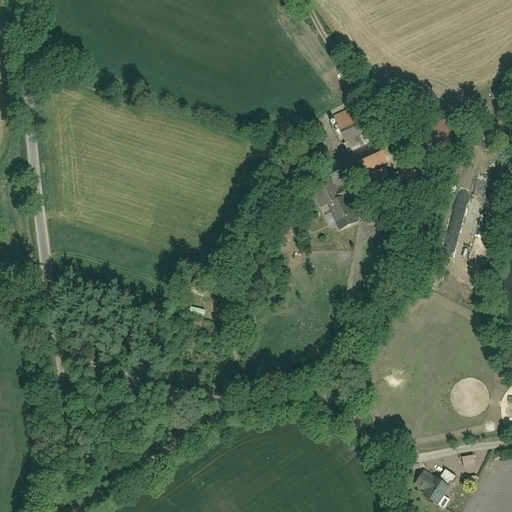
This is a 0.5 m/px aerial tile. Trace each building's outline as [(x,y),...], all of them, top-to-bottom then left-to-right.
[(342,130),(362,121),(356,109),(336,118),(342,130)] [(423,128),(429,151),(455,143),(449,120),(423,128)] [(348,150),(374,138),(369,126),(343,138),(348,150)] [(367,172),(387,162),(382,150),(362,159),(367,172)] [(370,196),(394,187),(386,167),(363,175),(370,196)] [(410,193),(408,171),(395,173),(397,195),(410,193)] [(320,191),(339,232),(361,222),(342,181),(320,191)] [(473,455),(461,457),(462,466),(474,465),(473,455)] [(414,485),(426,493),(421,499),(435,509),(449,488),(448,487),(454,478),(445,471),(438,481),(435,479),(433,482),(421,474),(414,485)] [(462,473),(458,477),(467,483),(470,479),(462,473)] [(438,507),(444,511),(451,501),(444,497),(438,507)]
